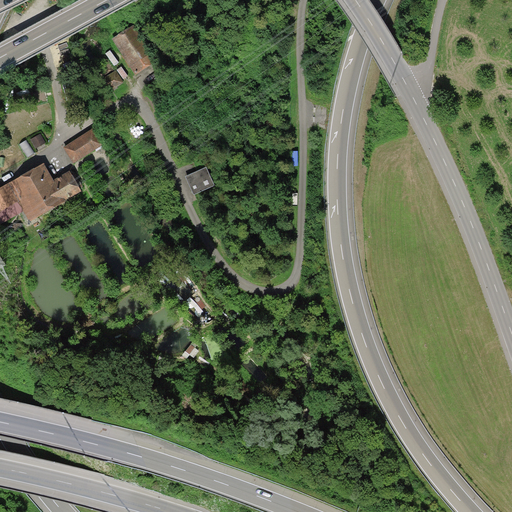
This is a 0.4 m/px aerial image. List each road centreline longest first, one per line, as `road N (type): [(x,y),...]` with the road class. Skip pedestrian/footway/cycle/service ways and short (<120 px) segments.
road 1 (motorway): [(469,511),(384,391),(342,247),(345,94),(377,0)]
road 2 (motorway): [(299,511),(139,455),(0,420)]
road 3 (tertiary): [(412,94),(511,332)]
road 4 (motorway): [(0,468),(171,511)]
road 5 (motorway): [(0,57),(107,0)]
